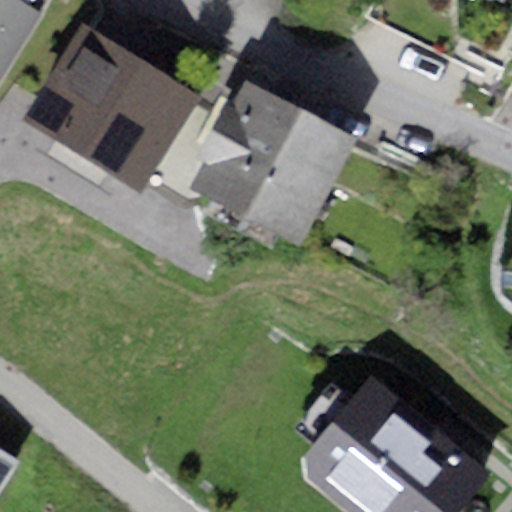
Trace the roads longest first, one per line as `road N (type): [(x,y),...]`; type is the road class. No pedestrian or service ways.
road 1 (residential): [(511,151),(355,82),(201,0)]
road 2 (residential): [(0,384),(156,511)]
